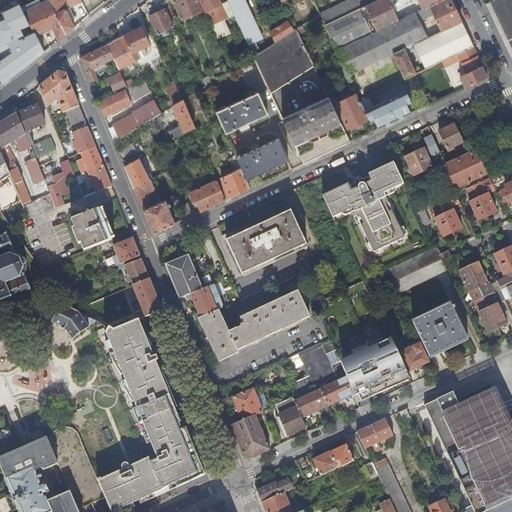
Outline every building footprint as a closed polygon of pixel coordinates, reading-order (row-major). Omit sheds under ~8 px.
[(0,27),(20,69),(34,59),(43,52),(38,39),(35,33),(24,36),(20,28),(30,24),(22,8),(17,0),(13,0),(9,2),(10,4),(2,8),(3,9),(0,10),(0,27)] [(53,29),(59,40),(60,39),(63,38),(66,35),(49,0),(37,0),(22,8),(30,24),(31,26),(32,26),(35,33),(38,39),(44,36),(43,33),(53,29)] [(49,0),(66,35),(75,28),(71,21),(66,10),(70,8),(82,2),(81,0),(49,0)] [(202,11),(196,0),(172,0),(182,20),(202,11)] [(198,0),(210,25),(212,29),(217,40),(240,29),(227,1),(221,4),(218,0),(198,0)] [(240,0),(229,0),(227,1),(240,29),(248,45),(262,39),(243,0),(240,0)] [(347,0),(319,14),(319,15),(324,25),(377,0),(347,0)] [(387,0),(377,0),(324,25),(330,37),(365,20),(372,33),(398,21),(387,0)] [(441,1),(440,0),(418,0),(423,9),(430,6),(441,1)] [(455,9),(451,0),(442,0),(441,1),(430,6),(433,14),(435,13),(439,22),(438,23),(441,31),(461,21),(455,9)] [(511,0),(492,0),(489,2),(496,16),(511,50),(511,0)] [(157,34),(172,27),(164,9),(149,16),(157,34)] [(415,43),(428,37),(419,18),(416,12),(398,21),(372,33),(336,50),(348,75),(393,53),(411,45),(415,43)] [(467,33),(461,21),(441,31),(428,37),(415,43),(424,62),(433,58),(435,64),(441,61),(457,53),(473,46),(467,33)] [(287,22),(270,33),(275,42),(293,31),(287,22)] [(13,75),(20,69),(0,27),(0,55),(0,58),(3,57),(4,58),(0,61),(0,79),(2,83),(13,75)] [(140,27),(123,36),(135,60),(135,61),(140,59),(136,51),(149,45),(140,27)] [(270,93),(314,67),(310,60),(296,29),(293,31),(275,42),(253,56),(270,93)] [(110,43),(106,45),(113,59),(118,69),(135,60),(123,36),(110,43)] [(106,45),(80,58),(90,82),(90,83),(97,80),(92,69),(96,67),(97,69),(101,68),(100,65),(113,59),(106,45)] [(413,74),(427,68),(425,63),(414,68),(406,53),(413,50),(411,45),(393,53),(405,78),(413,74)] [(480,61),(473,46),(457,53),(461,60),(466,73),(460,76),(465,87),(487,76),(480,61)] [(457,53),(441,61),(445,68),(461,60),(457,53)] [(427,68),(435,64),(433,58),(424,62),(425,63),(427,68)] [(197,83),(180,94),(183,99),(194,93),(205,86),(203,82),(198,70),(193,72),(197,83)] [(49,79),(39,87),(47,108),(56,101),(56,99),(59,99),(58,101),(62,113),(67,111),(78,106),(74,94),(65,74),(58,72),(49,79)] [(115,94),(124,90),(127,88),(119,72),(108,78),(115,94)] [(208,84),(205,86),(207,93),(225,81),(222,75),(208,84)] [(102,112),(104,116),(139,99),(138,98),(141,96),(144,93),(145,96),(152,93),(145,80),(127,88),(124,90),(115,94),(98,102),(102,112)] [(397,119),(410,113),(406,104),(410,101),(405,91),(375,105),(370,94),(359,100),(368,119),(369,121),(373,119),(378,128),(397,119)] [(225,133),(267,113),(257,92),(216,111),(215,111),(225,133)] [(183,99),(180,94),(171,100),(174,105),(182,100),(183,99)] [(348,129),(368,119),(359,100),(357,94),(336,104),(348,129)] [(330,150),(349,142),(327,96),(281,117),(303,163),(330,150)] [(113,126),(119,140),(161,113),(155,100),(133,113),(134,114),(113,126)] [(182,100),(174,105),(173,106),(181,125),(168,131),(173,139),(194,128),(182,100)] [(16,114),(29,144),(30,147),(34,146),(28,132),(45,125),(39,109),(37,105),(16,114)] [(84,121),(78,106),(67,111),(73,126),(84,121)] [(0,150),(9,145),(12,151),(29,144),(16,114),(0,124),(0,150)] [(453,125),(439,131),(447,150),(462,143),(453,125)] [(77,154),(95,147),(87,127),(80,130),(79,127),(73,130),(74,132),(72,133),(75,141),(73,142),(77,154)] [(439,151),(435,143),(432,136),(425,140),(428,147),(423,149),(414,153),(425,176),(431,173),(429,168),(431,167),(427,157),(439,151)] [(35,142),(38,155),(57,150),(54,137),(35,142)] [(236,157),(246,179),(288,159),(278,138),(236,157)] [(124,150),(129,158),(140,151),(135,143),(124,150)] [(85,174),(103,167),(99,158),(98,156),(95,147),(77,154),(75,155),(83,175),(85,174)] [(0,211),(1,212),(22,203),(21,203),(13,182),(5,163),(0,150),(0,211)] [(468,155),(466,150),(459,154),(461,158),(441,167),(451,190),(460,186),(462,190),(470,187),(468,182),(486,174),(475,151),(468,155)] [(425,176),(414,153),(405,157),(410,168),(413,174),(414,176),(416,174),(418,179),(425,176)] [(37,156),(26,161),(36,184),(47,179),(37,156)] [(241,192),(250,188),(246,179),(236,157),(235,156),(228,159),(234,172),(221,178),(230,197),(241,192)] [(139,158),(124,166),(128,175),(133,188),(149,179),(139,158)] [(13,182),(21,203),(29,199),(13,159),(5,163),(13,182)] [(60,164),(67,181),(75,177),(68,161),(60,164)] [(402,181),(393,162),(369,173),(370,176),(373,182),(365,186),(362,179),(361,178),(360,178),(358,177),(356,178),(355,180),(355,183),(349,186),(348,183),(322,195),(333,218),(353,209),(374,253),(405,238),(385,194),(404,185),(402,181)] [(94,186),(96,193),(111,186),(106,175),(103,167),(85,174),(91,188),(94,186)] [(505,179),(501,172),(490,177),(493,184),(505,179)] [(83,175),(75,178),(78,185),(86,182),(88,189),(91,188),(85,174),(83,175)] [(370,176),(362,179),(365,186),(373,182),(370,176)] [(149,179),(133,188),(137,197),(143,210),(153,206),(147,192),(154,189),(149,179)] [(210,207),(225,200),(217,180),(189,193),(193,203),(197,202),(201,211),(210,207)] [(479,183),(473,185),(476,193),(487,216),(496,211),(488,194),(484,195),(479,183)] [(51,197),(56,209),(64,206),(60,197),(70,193),(67,187),(58,191),(55,185),(47,189),(50,195),(51,197)] [(478,220),(487,216),(476,193),(470,196),(472,201),(470,202),(478,220)] [(511,193),(509,194),(500,198),(503,205),(511,201),(511,193)] [(23,206),(24,209),(51,197),(50,195),(23,206)] [(24,209),(29,221),(56,209),(51,197),(24,209)] [(153,206),(143,210),(147,222),(152,234),(175,223),(165,200),(153,206)] [(438,202),(430,205),(434,213),(435,212),(437,217),(435,218),(443,236),(452,232),(442,209),(438,202)] [(181,206),(186,218),(193,215),(187,203),(181,206)] [(442,209),(452,232),(461,228),(453,210),(450,211),(448,207),(442,209)] [(416,212),(423,226),(430,223),(424,208),(416,212)] [(80,244),(83,252),(111,240),(99,210),(71,221),(73,228),(71,229),(78,245),(80,244)] [(306,245),(307,245),(290,210),(290,211),(246,232),(227,241),(227,240),(226,240),(242,275),(243,275),(242,274),(305,245),(306,245)] [(31,294),(32,293),(32,292),(31,292),(24,276),(25,275),(24,273),(25,269),(26,266),(25,262),(24,260),(22,257),(19,254),(15,252),(14,250),(7,234),(7,233),(6,233),(5,233),(5,234),(0,235),(0,301),(9,298),(11,301),(10,301),(11,302),(12,303),(13,302),(13,301),(30,294),(31,294)] [(104,257),(108,269),(139,256),(135,244),(132,238),(113,246),(115,253),(104,257)] [(390,275),(393,281),(443,258),(443,257),(441,254),(437,246),(433,248),(388,269),(390,275)] [(511,246),(503,251),(511,269),(511,246)] [(511,270),(511,269),(503,251),(494,255),(504,275),(511,270)] [(188,255),(164,264),(169,276),(179,299),(185,296),(213,285),(209,275),(198,279),(188,255)] [(413,322),(419,319),(411,303),(455,283),(444,261),(443,258),(393,281),(413,322)] [(133,286),(149,279),(144,267),(141,259),(124,266),(133,286)] [(483,297),(494,292),(489,284),(488,284),(477,262),(468,267),(483,297)] [(459,271),(473,302),(483,297),(468,267),(459,271)] [(363,280),(366,286),(390,275),(388,269),(370,277),(363,280)] [(146,317),(162,310),(157,299),(155,295),(149,279),(133,286),(146,317)] [(218,296),(213,285),(185,296),(187,300),(191,298),(194,306),(218,296)] [(496,304),(505,300),(500,289),(494,292),(483,297),(473,302),(469,304),(472,310),(478,307),(480,312),(478,313),(488,332),(506,324),(496,304)] [(219,309),(198,318),(217,361),(239,352),(238,350),(310,316),(298,291),(240,318),(243,323),(240,325),(241,327),(229,332),(219,309)] [(223,307),(218,296),(194,306),(197,313),(193,315),(195,319),(198,318),(219,309),(223,307)] [(76,310),(65,304),(62,303),(52,321),(64,329),(72,339),(79,334),(97,321),(76,310)] [(413,322),(429,356),(436,353),(436,352),(460,341),(467,338),(453,309),(455,308),(454,305),(451,306),(450,304),(444,307),(444,308),(420,320),(420,319),(419,319),(413,322)] [(102,324),(104,328),(117,361),(114,362),(121,375),(123,374),(126,381),(129,389),(126,390),(133,402),(134,402),(156,455),(158,458),(160,464),(154,466),(152,461),(150,457),(136,463),(137,465),(131,468),(130,466),(129,463),(127,462),(125,462),(123,463),(122,464),(121,466),(121,467),(123,469),(102,479),(101,477),(98,479),(105,496),(112,511),(139,500),(137,496),(140,495),(143,493),(145,497),(169,487),(168,484),(171,483),(174,481),(175,484),(177,488),(203,476),(194,455),(191,448),(194,446),(186,428),(181,429),(179,423),(181,422),(167,388),(170,387),(165,378),(159,367),(158,367),(156,361),(158,360),(156,356),(154,357),(152,352),(150,346),(152,345),(146,333),(144,333),(139,320),(115,330),(114,330),(102,324)] [(333,345),(331,338),(298,353),(303,365),(308,376),(292,383),(298,395),(306,391),(319,385),(326,382),(332,379),(338,376),(345,373),(342,366),(340,361),(331,366),(326,355),(336,350),(333,345)] [(354,393),(358,403),(366,399),(363,392),(368,389),(370,392),(377,389),(395,381),(405,376),(408,375),(393,344),(371,354),(367,345),(352,352),(355,360),(342,366),(345,373),(347,377),(354,393)] [(428,361),(420,344),(401,352),(409,371),(428,361)] [(340,361),(336,350),(326,355),(331,366),(340,361)] [(291,370),(303,365),(298,353),(286,359),(291,370)] [(333,383),(341,399),(354,393),(347,377),(340,380),(338,376),(332,379),(333,383)] [(407,380),(405,376),(395,381),(396,385),(407,380)] [(377,389),(379,393),(396,385),(395,381),(377,389)] [(328,405),(341,399),(333,383),(328,386),(326,382),(319,385),(321,389),(328,405)] [(444,396),(423,406),(471,505),(463,509),(464,511),(511,511),(511,406),(510,408),(511,411),(511,412),(497,420),(482,387),(448,403),(444,396)] [(232,397),(241,421),(255,414),(262,411),(265,410),(269,408),(262,391),(258,389),(254,391),(253,389),(232,397)] [(308,395),(315,411),(328,405),(321,389),(308,395)] [(363,392),(366,399),(379,393),(377,389),(370,392),(368,389),(363,392)] [(302,417),(315,411),(308,395),(294,401),(302,417)] [(289,435),(307,427),(302,417),(294,401),(293,397),(275,405),(289,435)] [(421,407),(416,409),(463,509),(471,505),(423,406),(421,407)] [(409,416),(406,409),(399,412),(403,419),(409,416)] [(251,459),(270,450),(255,414),(241,421),(231,425),(238,442),(243,455),(251,459)] [(371,425),(357,432),(365,449),(372,446),(375,452),(381,450),(378,443),(393,436),(385,419),(371,425)] [(50,441),(51,447),(58,463),(70,491),(78,508),(105,496),(98,479),(81,441),(78,435),(76,431),(72,428),(68,427),(64,427),(60,427),(57,429),(54,431),(52,434),(50,439),(50,441)] [(70,491),(48,500),(45,494),(49,492),(42,476),(38,478),(35,471),(42,467),(43,469),(58,463),(51,447),(46,437),(0,457),(0,464),(6,478),(5,478),(12,494),(18,509),(19,511),(79,511),(78,508),(70,491)] [(346,444),(330,452),(337,468),(337,469),(354,461),(346,444)] [(313,460),(320,476),(333,470),(337,468),(330,452),(313,460)] [(194,455),(203,476),(205,475),(205,474),(197,454),(194,455)] [(409,511),(385,459),(373,464),(379,476),(390,499),(395,511),(409,511)] [(373,464),(372,463),(365,466),(371,479),(379,476),(373,464)] [(259,495),(262,503),(285,493),(292,489),(288,480),(276,485),(275,483),(257,492),(259,495)] [(265,511),(292,511),(285,493),(262,503),(265,511)] [(395,511),(390,499),(380,504),(383,511),(395,511)] [(452,508),(448,499),(429,507),(431,511),(449,511),(448,509),(452,508)]
